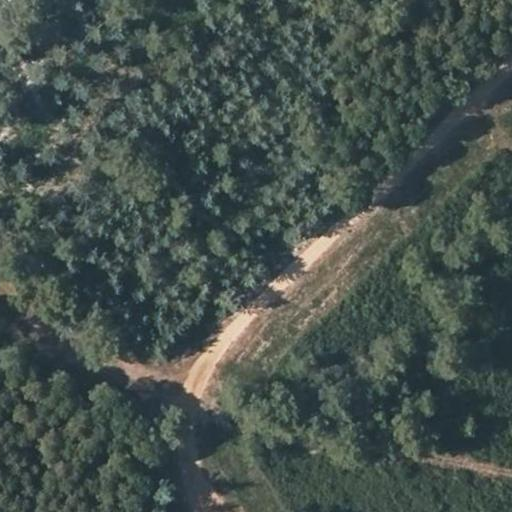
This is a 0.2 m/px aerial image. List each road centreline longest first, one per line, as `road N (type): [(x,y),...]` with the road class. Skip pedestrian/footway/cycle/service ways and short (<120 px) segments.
road 1 (track): [(197,0),(188,25),(109,110),(40,225),(26,290),(69,348),(0,400)]
road 2 (track): [(183,392),(226,327),(511,63)]
road 3 (track): [(0,285),(18,314),(88,361),(183,392)]
road 4 (track): [(183,392),(197,481),(217,511)]
